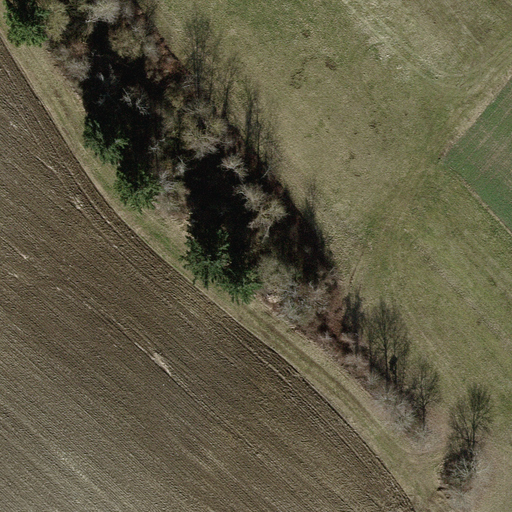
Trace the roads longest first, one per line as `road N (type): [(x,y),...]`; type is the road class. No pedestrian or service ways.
road 1 (track): [(511,80),(347,287),(480,485),(474,511)]
road 2 (track): [(110,0),(347,287)]
